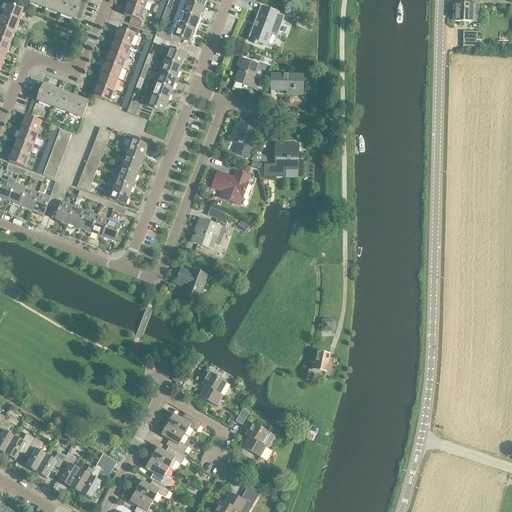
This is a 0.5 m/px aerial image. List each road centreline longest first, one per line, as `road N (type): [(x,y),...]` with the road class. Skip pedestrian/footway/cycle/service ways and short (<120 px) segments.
road 1 (tertiary): [(400,511),(431,374),(441,0)]
road 2 (residential): [(0,123),(28,55),(78,73),(108,0)]
road 3 (residential): [(156,280),(223,101)]
road 4 (residential): [(124,267),(193,90)]
road 5 (residential): [(344,264),(342,121)]
road 6 (residential): [(124,267),(0,221)]
road 7 (residential): [(105,511),(160,395)]
road 8 (residential): [(344,0),(342,121)]
